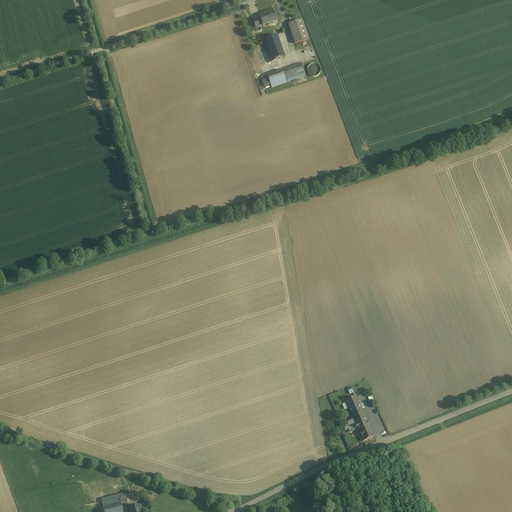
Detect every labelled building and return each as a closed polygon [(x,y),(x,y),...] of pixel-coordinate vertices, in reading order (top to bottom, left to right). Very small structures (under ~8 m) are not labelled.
[(262,26),(276,21),(272,10),(258,15),(260,19),(262,26)] [(255,28),(262,26),(260,19),(253,21),(255,28)] [(308,39),(301,20),(288,25),(295,43),(308,39)] [(267,50),(271,49),(270,46),(275,44),(276,48),(281,46),(276,35),(264,40),(267,50)] [(281,46),(276,48),(275,44),(270,46),(271,49),(267,50),(257,54),(258,57),(257,57),(260,66),(285,57),(281,46)] [(261,77),(264,87),(270,85),(271,88),(306,76),(301,63),(261,77)] [(314,64),(312,64),(309,65),(308,67),(307,69),(307,73),(309,75),(312,77),(316,76),(318,75),(319,74),(320,71),(320,69),(319,66),(317,65),(315,64),(314,64)] [(363,442),(374,437),(366,417),(365,418),(357,397),(346,402),(353,420),(347,422),(350,429),(356,426),(363,442)]
